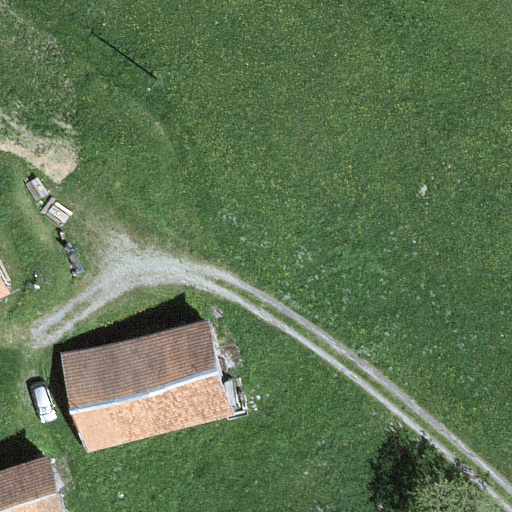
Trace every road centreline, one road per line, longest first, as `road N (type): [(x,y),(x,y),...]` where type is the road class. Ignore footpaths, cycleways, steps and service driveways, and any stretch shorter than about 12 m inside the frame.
road 1 (track): [(56,323),(109,290),(153,275),(202,278),(245,298),(511,492)]
road 2 (track): [(12,0),(152,93),(189,137),(202,278)]
